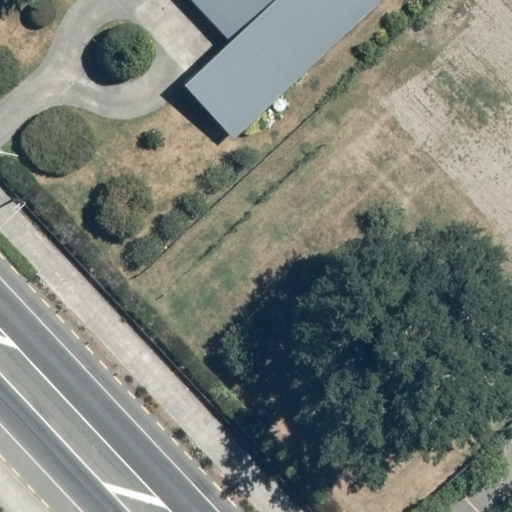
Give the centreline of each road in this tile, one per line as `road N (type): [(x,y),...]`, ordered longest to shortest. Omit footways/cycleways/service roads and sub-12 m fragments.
road 1 (secondary): [(0,279),(217,511)]
road 2 (secondary): [(116,511),(0,387)]
